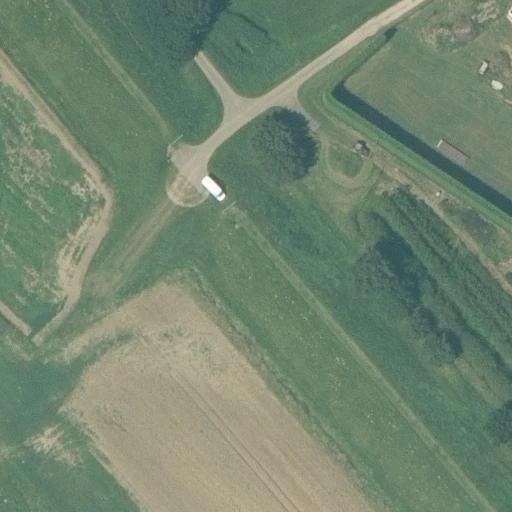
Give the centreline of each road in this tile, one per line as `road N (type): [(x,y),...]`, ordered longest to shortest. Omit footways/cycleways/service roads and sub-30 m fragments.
road 1 (track): [(67,0),(485,511)]
road 2 (track): [(242,114),(268,165),(335,257),(511,465)]
road 3 (unclassified): [(418,0),(242,114),(195,160)]
road 4 (track): [(195,160),(102,293)]
road 5 (track): [(242,114),(152,0)]
